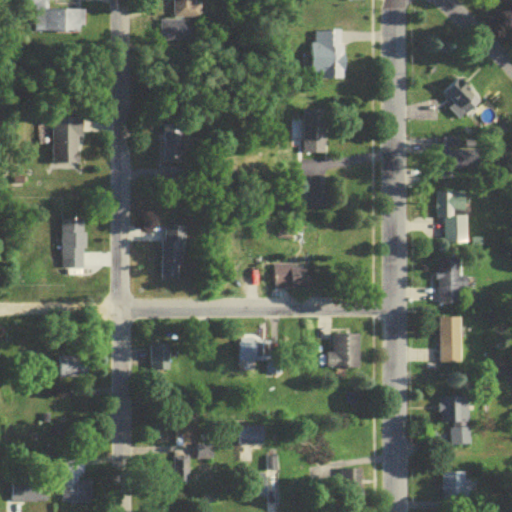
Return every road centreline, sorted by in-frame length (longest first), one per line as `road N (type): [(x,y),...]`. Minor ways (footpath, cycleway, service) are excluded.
road 1 (residential): [(118,511),(116,0)]
road 2 (residential): [(393,511),(391,0)]
road 3 (residential): [(394,309),(2,312)]
